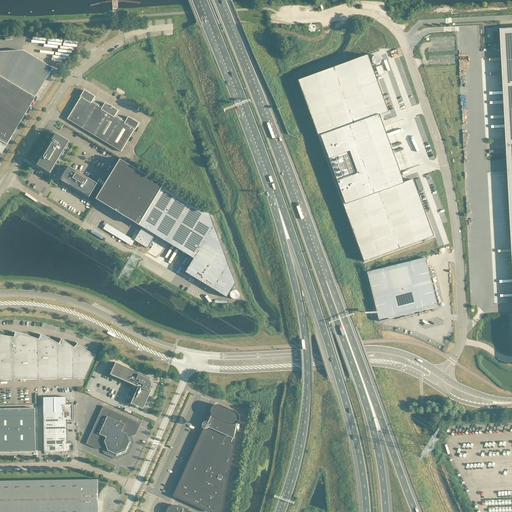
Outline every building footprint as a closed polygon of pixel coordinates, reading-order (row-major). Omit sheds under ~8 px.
[(511,28),(500,29),(500,30),(511,255),(511,28)] [(52,69),(23,51),(0,52),(0,153),(1,154),(7,145),(6,144),(8,142),(9,141),(12,137),(11,136),(35,98),(34,97),(35,95),(36,96),(52,69)] [(369,56),(299,81),(364,262),(434,237),(414,180),(407,182),(405,183),(403,178),(382,121),(380,116),(382,115),(389,113),(369,56)] [(382,65),(376,68),(379,76),(385,73),(382,65)] [(81,98),(68,119),(72,122),(83,129),(97,106),(92,102),(93,101),(95,97),(85,90),(80,97),(81,98)] [(97,106),(83,129),(94,136),(112,107),(106,103),(103,107),(102,109),(97,106)] [(112,107),(94,136),(106,143),(120,120),(115,116),(116,115),(119,111),(112,107)] [(120,120),(106,143),(121,152),(135,130),(139,123),(129,117),(126,121),(125,123),(120,120)] [(51,174),(70,142),(57,134),(38,166),(51,174)] [(194,259),(186,272),(227,297),(235,283),(209,213),(164,186),(121,160),(97,200),(143,228),(135,240),(148,248),(156,236),(194,259)] [(90,197),(98,184),(69,167),(61,180),(90,197)] [(438,307),(426,258),(367,272),(379,321),(438,307)] [(231,290),(232,299),(239,298),(239,290),(231,290)] [(39,359),(38,340),(35,338),(32,337),(30,336),(27,335),(24,334),(21,334),(18,333),(15,332),(14,337),(14,359),(0,359),(0,379),(85,378),(93,360),(94,358),(74,358),(58,359),(39,359)] [(0,359),(14,359),(14,337),(11,337),(8,336),(5,336),(2,336),(0,335),(0,359)] [(39,359),(58,359),(58,344),(56,342),(53,341),(51,340),(48,338),(46,337),(43,336),(40,335),(38,340),(39,359)] [(58,359),(74,358),(73,348),(71,346),(69,345),(67,343),(65,342),(63,341),(61,339),(58,344),(58,359)] [(74,358),(94,358),(95,355),(93,354),(91,353),(90,352),(88,351),(86,350),(84,349),(82,348),(81,346),(79,345),(77,344),(73,348),(74,358)] [(137,387),(150,383),(149,382),(149,381),(148,380),(147,379),(146,379),(147,377),(115,363),(110,375),(137,387)] [(142,409),(151,389),(150,388),(150,387),(150,386),(150,385),(150,384),(150,383),(137,387),(130,404),(142,409)] [(66,405),(66,397),(61,397),(43,398),(43,413),(72,413),(72,405),(66,405)] [(127,453),(131,442),(129,437),(135,435),(141,423),(103,406),(86,444),(97,449),(103,447),(105,452),(116,457),(127,453)] [(212,416),(207,426),(234,439),(236,428),(237,423),(238,422),(238,421),(239,421),(239,420),(239,419),(239,418),(239,417),(239,416),(238,415),(237,414),(236,413),(220,406),(219,406),(218,406),(217,406),(216,406),(215,406),(215,407),(214,407),(214,408),(213,408),(213,409),(212,410),(212,411),(212,412),(212,413),(213,414),(212,416)] [(0,430),(35,430),(34,408),(0,408),(0,430)] [(44,432),(67,432),(67,420),(72,420),(72,413),(43,413),(44,432)] [(203,436),(201,439),(207,442),(231,453),(232,449),(234,439),(207,426),(207,427),(203,436)] [(0,452),(35,452),(35,430),(0,430),(0,452)] [(67,444),(67,432),(44,432),(44,452),(73,451),(73,443),(67,444)] [(201,439),(198,446),(230,460),(231,453),(207,442),(201,439)] [(195,453),(194,456),(228,471),(229,468),(230,460),(198,446),(195,453)] [(194,456),(189,466),(226,482),(228,471),(194,456)] [(189,466),(183,479),(205,489),(198,505),(210,511),(211,511),(213,511),(212,511),(215,511),(217,511),(218,511),(219,510),(220,510),(221,509),(221,507),(222,506),(226,482),(189,466)] [(180,485),(176,495),(198,505),(205,489),(183,479),(180,485)] [(0,511),(79,511),(79,481),(0,482),(0,511)] [(79,511),(97,511),(97,481),(79,481),(79,511)]
